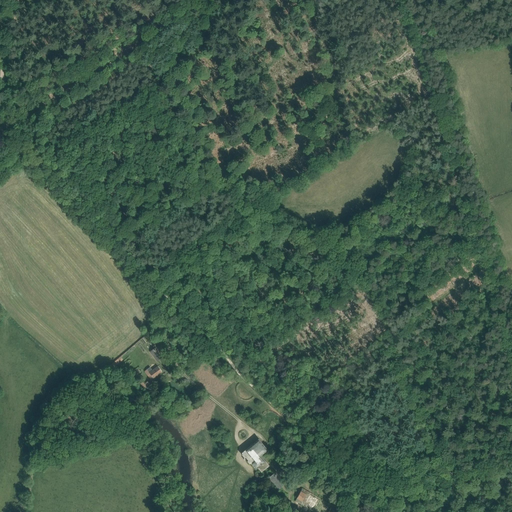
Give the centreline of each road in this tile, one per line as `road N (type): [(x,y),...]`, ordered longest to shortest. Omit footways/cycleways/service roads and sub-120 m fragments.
road 1 (track): [(361,496),(315,465),(297,425),(37,159),(1,132)]
road 2 (track): [(27,115),(205,0)]
road 3 (unknown): [(161,292),(176,367),(265,442)]
